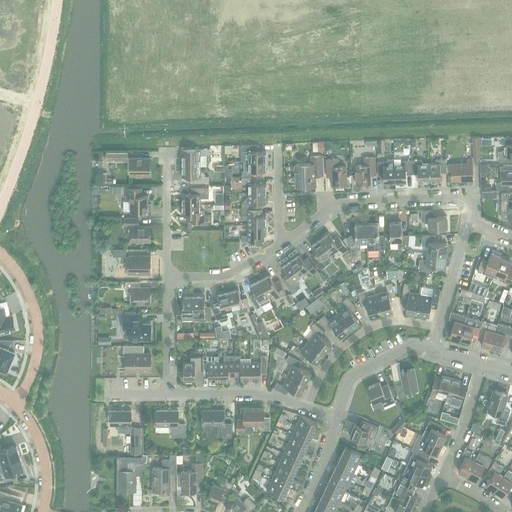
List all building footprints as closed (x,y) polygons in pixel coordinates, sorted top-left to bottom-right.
[(14,19),(36,22),(38,10),(16,7),(14,19)] [(36,22),(14,19),(12,31),(34,34),(35,32),(36,32),(37,26),(36,26),(36,22)] [(13,44),(10,55),(30,58),(32,48),(13,44)] [(10,55),(8,65),(27,69),(30,58),(10,55)] [(8,65),(6,76),(25,80),(27,69),(8,65)] [(0,116),(0,127),(10,131),(13,120),(0,116)] [(0,127),(0,138),(6,141),(10,131),(0,127)] [(504,151),(498,151),(498,161),(511,161),(511,136),(504,136),(504,143),(504,151)] [(248,151),(248,161),(266,161),(266,150),(259,150),(259,145),(242,145),(242,151),(248,151)] [(208,148),(181,148),(182,166),(200,165),(206,165),(206,155),(209,155),(208,148)] [(315,171),(323,171),(322,155),(311,155),(312,163),(295,164),(296,186),(315,185),(315,171)] [(370,171),(376,171),(375,157),(363,157),(364,165),(356,165),(356,184),(370,183),(370,171)] [(130,174),(151,174),(151,158),(130,158),(130,174)] [(333,184),(347,184),(346,166),(338,166),(338,158),(326,159),(326,173),(332,173),(333,184)] [(435,163),(429,163),(429,181),(441,180),(440,172),(446,172),(446,158),(435,159),(435,163)] [(422,159),(411,160),(412,174),(418,173),(418,181),(429,181),(429,163),(422,164),(422,159)] [(401,164),(394,165),(395,182),(406,182),(406,174),(412,174),(411,160),(401,160),(401,164)] [(452,180),(473,179),(472,160),(467,160),(467,163),(451,164),(452,180)] [(241,171),(241,177),(259,177),(259,171),(266,171),(266,161),(248,161),(248,171),(241,171)] [(395,182),(394,165),(388,165),(387,161),(377,161),(377,175),(383,175),(384,182),(395,182)] [(200,165),(182,166),(182,176),(191,176),(191,182),(209,182),(209,176),(205,176),(205,174),(202,172),(200,172),(200,165)] [(511,183),(511,169),(502,169),(502,182),(496,182),(496,189),(509,190),(509,184),(511,183)] [(259,177),(241,177),(241,183),(248,183),(248,193),(266,193),(266,182),(259,183),(259,177)] [(182,193),(182,204),(200,204),(200,198),(209,198),(209,187),(191,187),(191,193),(182,193)] [(151,210),(151,204),(148,204),(148,195),(142,195),(142,188),(126,188),(126,200),(130,200),(130,210),(151,210)] [(511,219),(511,192),(501,192),(501,210),(508,210),(508,219),(511,219)] [(241,203),(241,209),(259,209),(259,203),(266,203),(266,193),(248,193),(248,203),(241,203)] [(200,204),(182,204),(182,215),(191,215),(191,221),(209,221),(209,215),(204,215),(204,210),(200,210),(200,204)] [(241,209),(241,215),(241,219),(248,219),(248,225),(266,225),(266,214),(259,214),(259,209),(241,209)] [(429,229),(447,228),(447,216),(434,216),(433,210),(421,210),(421,222),(428,221),(429,229)] [(390,241),(391,246),(392,248),(398,247),(398,248),(408,247),(409,235),(402,235),(401,222),(390,222),(390,241)] [(367,242),(366,223),(355,224),(355,237),(346,237),(350,250),(360,249),(360,242),(367,242)] [(378,223),(366,223),(367,242),(367,250),(375,250),(375,249),(385,248),(385,236),(379,236),(378,223)] [(266,225),(248,225),(248,235),(241,235),(241,241),(259,241),(260,235),(266,235),(266,225)] [(130,241),(151,241),(151,226),(130,226),(130,241)] [(329,233),(320,239),(330,253),(335,250),(339,255),(348,248),(339,237),(335,240),(329,233)] [(428,246),(427,253),(446,255),(447,243),(434,242),(435,234),(422,235),(421,245),(428,246)] [(330,253),(320,239),(311,246),(317,254),(312,257),(320,268),(329,262),(326,257),(330,253)] [(446,255),(427,253),(427,260),(420,259),(418,270),(431,271),(432,265),(445,266),(446,255)] [(489,271),(495,273),(501,257),(491,253),(488,260),(482,257),(477,270),(487,275),(489,271)] [(299,254),(290,261),(300,275),(305,272),(309,277),(318,270),(310,259),(305,262),(299,254)] [(151,274),(151,256),(128,256),(128,273),(151,274)] [(501,257),(495,273),(500,275),(499,279),(509,283),(511,275),(511,264),(510,264),(511,261),(501,257)] [(300,275),(290,261),(281,267),(287,275),(282,279),(292,293),(297,290),(295,286),(299,283),(295,278),(300,275)] [(269,274),(260,280),(268,295),(273,292),(276,298),(286,292),(279,280),(274,283),(269,274)] [(268,295),(260,280),(250,285),(254,293),(249,296),(256,308),(266,303),(263,298),(268,295)] [(131,303),(151,303),(151,287),(140,287),(140,281),(126,281),(126,292),(131,292),(131,303)] [(387,291),(376,294),(382,313),(393,310),(389,298),(395,296),(392,282),(385,284),(387,291)] [(405,311),(417,313),(420,293),(409,291),(410,284),(404,283),(401,297),(408,298),(405,311)] [(420,293),(417,313),(429,315),(431,302),(437,303),(439,289),(422,286),(420,293)] [(468,290),(462,288),(460,294),(472,297),(473,291),(468,290)] [(238,289),(227,292),(232,309),(237,307),(239,313),(250,311),(246,297),(241,298),(238,289)] [(382,313),(376,294),(365,297),(363,290),(357,292),(361,306),(367,304),(370,317),(382,313)] [(474,291),(473,291),(472,297),(483,301),(485,296),(474,291)] [(232,309),(227,292),(217,295),(219,304),(213,305),(217,319),(228,316),(226,310),(232,309)] [(182,302),(176,302),(176,320),(193,320),(193,313),(193,296),(182,296),(182,302)] [(193,313),(193,320),(210,320),(210,306),(205,306),(205,296),(193,296),(193,313)] [(347,306),(338,313),(350,329),(359,322),(351,312),(356,308),(348,297),(343,301),(347,306)] [(4,308),(0,308),(0,332),(15,329),(12,314),(6,315),(4,308)] [(451,311),(449,319),(454,320),(450,335),(460,338),(464,322),(466,317),(466,316),(451,311)] [(264,337),(257,321),(254,312),(249,314),(258,337),(264,337)] [(350,329),(338,313),(328,320),(324,315),(319,319),(327,330),(332,326),(340,337),(350,329)] [(123,327),(124,328),(124,329),(130,329),(130,339),(151,339),(151,323),(142,323),(142,314),(124,314),(124,322),(123,322),(123,327)] [(464,322),(460,338),(470,341),(472,335),(477,336),(481,325),(482,321),(482,320),(466,316),(466,317),(464,322)] [(262,319),(257,321),(264,337),(270,337),(262,319)] [(481,325),(477,336),(483,338),(481,344),(491,347),(495,331),(497,325),(482,321),(481,325)] [(315,332),(308,341),(324,353),(331,344),(321,336),(325,331),(313,322),(309,327),(315,332)] [(495,331),(491,347),(501,350),(503,344),(508,345),(511,332),(511,326),(503,324),(498,323),(497,325),(495,331)] [(0,367),(6,370),(14,351),(13,350),(13,340),(0,339),(0,367)] [(324,353),(308,341),(301,350),(295,346),(291,351),(302,359),(306,354),(317,362),(324,353)] [(151,371),(151,353),(143,353),(144,345),(123,345),(123,353),(125,353),(125,371),(151,371)] [(219,380),(219,362),(209,362),(208,355),(202,355),(203,373),(208,373),(209,380),(219,380)] [(224,362),(219,362),(219,380),(229,379),(229,373),(235,373),(235,355),(224,355),(224,362)] [(240,355),(235,355),(235,373),(240,373),(241,379),(251,379),(251,362),(241,362),(240,355)] [(261,362),(251,362),(251,379),(261,379),(261,373),(267,373),(266,355),(260,355),(261,362)] [(292,364),(288,374),(306,383),(311,372),(299,366),(301,361),(288,355),(286,361),(292,364)] [(195,371),(201,371),(201,357),(190,357),(190,362),(183,362),(183,380),(195,380),(195,371)] [(406,391),(418,389),(414,368),(400,371),(403,384),(396,385),(399,398),(407,397),(406,391)] [(306,383),(288,374),(283,385),(276,382),(274,388),(287,394),(289,388),(301,393),(306,383)] [(437,392),(447,395),(451,378),(441,375),(440,381),(434,380),(429,397),(435,399),(437,392)] [(451,378),(447,395),(451,396),(450,403),(460,406),(465,388),(459,387),(461,381),(451,378)] [(384,406),(395,401),(387,384),(381,387),(379,382),(367,387),(374,402),(381,399),(384,406)] [(506,425),(510,410),(504,409),(508,394),(493,390),(487,410),(498,413),(496,422),(506,425)] [(237,417),(237,429),(237,431),(246,431),(247,432),(252,432),(253,430),(253,426),(252,425),(252,423),(264,423),(264,429),(270,429),(270,416),(264,416),(264,409),(244,409),(244,417),(237,417)] [(110,425),(131,425),(131,410),(110,410),(110,425)] [(171,437),(185,436),(185,423),(178,423),(178,410),(156,410),(156,426),(171,426),(171,437)] [(218,436),(232,436),(232,422),(224,423),(224,410),(202,410),(202,425),(217,425),(218,436)] [(301,415),(296,425),(313,432),(318,422),(301,415)] [(459,417),(450,415),(448,421),(458,423),(459,417)] [(397,432),(407,422),(402,418),(392,428),(397,432)] [(374,438),(379,427),(362,420),(360,426),(354,423),(350,436),(365,442),(368,435),(374,438)] [(430,420),(425,430),(422,435),(427,437),(442,444),(446,434),(441,432),(443,426),(430,420)] [(511,428),(511,420),(501,439),(505,442),(511,428)] [(296,425),(292,434),(309,442),(313,432),(296,425)] [(131,443),(141,443),(141,427),(131,427),(131,443)] [(292,434),(288,443),(305,451),(309,442),(292,434)] [(418,440),(414,450),(429,457),(431,451),(437,454),(442,444),(427,437),(424,443),(418,440)] [(364,450),(366,445),(359,441),(357,447),(364,450)] [(0,462),(20,456),(16,445),(3,449),(1,444),(0,443),(0,462)] [(288,443),(283,452),(300,460),(305,451),(288,443)] [(346,446),(341,455),(358,463),(362,454),(346,446)] [(462,454),(466,456),(458,471),(468,475),(475,460),(469,457),(472,452),(465,449),(462,454)] [(414,450),(406,465),(427,474),(432,465),(426,462),(429,457),(414,450)] [(283,452),(279,462),(296,469),(300,460),(283,452)] [(478,453),(475,460),(468,475),(477,480),(484,465),(488,467),(492,459),(478,453)] [(162,459),(162,467),(153,467),(153,490),(170,490),(170,474),(176,474),(176,454),(170,454),(170,459),(162,459)] [(341,455),(337,464),(353,473),(358,463),(341,455)] [(20,456),(0,462),(0,468),(1,470),(0,470),(0,481),(12,478),(10,472),(23,468),(20,456)] [(127,461),(127,470),(119,470),(119,491),(136,491),(136,475),(142,475),(142,462),(136,462),(136,461),(127,461)] [(485,476),(489,479),(486,484),(495,490),(504,476),(499,473),(503,467),(494,461),(485,476)] [(279,462),(275,471),(292,479),(296,469),(279,462)] [(202,480),(202,463),(193,463),(193,470),(182,470),(182,491),(196,491),(196,480),(202,480)] [(337,464),(332,474),(349,482),(353,473),(337,464)] [(399,473),(396,478),(414,487),(417,482),(423,484),(427,474),(406,465),(402,474),(399,473)] [(275,471),(271,480),(288,488),(292,479),(275,471)] [(504,476),(495,490),(503,496),(507,490),(511,493),(511,492),(511,473),(508,479),(504,476)] [(332,474),(328,483),(344,491),(349,482),(332,474)] [(397,486),(392,495),(413,505),(418,495),(412,492),(414,487),(396,478),(393,484),(397,486)] [(213,483),(206,498),(218,503),(220,498),(226,501),(231,490),(233,485),(233,483),(223,479),(219,486),(213,483)] [(288,488),(271,480),(266,490),(283,498),(288,488)] [(328,483),(323,492),(340,500),(344,491),(328,483)] [(233,485),(231,490),(236,495),(240,491),(233,485)] [(19,511),(22,502),(10,499),(12,493),(0,489),(0,502),(2,503),(0,507),(0,508),(1,509),(5,510),(4,511),(19,511)] [(323,492),(319,501),(336,509),(340,500),(323,492)] [(409,511),(413,505),(392,495),(398,498),(395,503),(390,501),(385,510),(388,511),(400,511),(401,511),(402,511),(409,511)] [(248,511),(256,505),(247,496),(242,501),(237,496),(225,508),(229,511),(248,511)] [(319,501),(315,511),(317,511),(334,511),(336,509),(319,501)]
